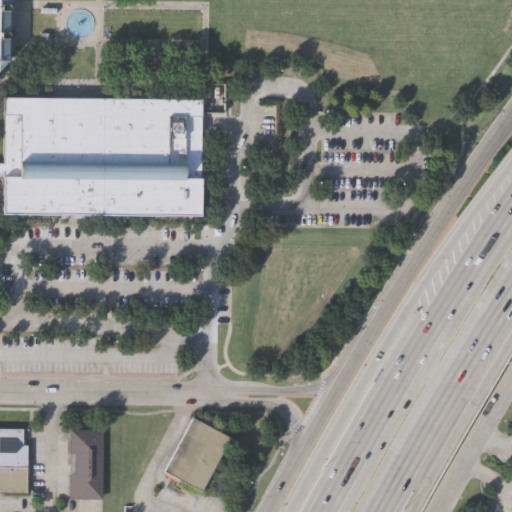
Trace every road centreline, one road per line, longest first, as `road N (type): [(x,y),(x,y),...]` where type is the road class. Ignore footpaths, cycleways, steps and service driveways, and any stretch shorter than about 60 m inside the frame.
road 1 (motorway): [(511,200),(328,504)]
road 2 (motorway): [(511,230),(342,511)]
road 3 (secondary): [(511,118),(338,385)]
road 4 (motorway): [(352,511),(511,248)]
road 5 (motorway): [(375,511),(511,284)]
road 6 (motorway): [(401,310),(287,511)]
road 7 (tertiary): [(231,391),(0,390)]
road 8 (motorway): [(511,184),(401,310)]
road 9 (secondary): [(338,385),(263,511)]
road 10 (secondary): [(448,511),(511,391)]
road 11 (motorway): [(410,511),(470,404)]
